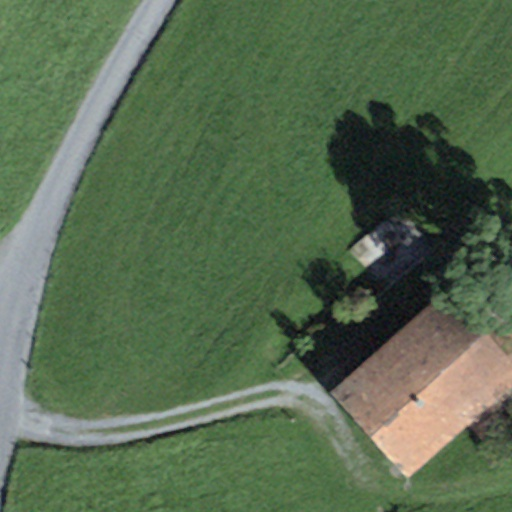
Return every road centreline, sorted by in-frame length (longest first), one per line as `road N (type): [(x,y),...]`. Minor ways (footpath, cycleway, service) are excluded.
road 1 (unclassified): [(4,339),(50,191),(150,0)]
road 2 (track): [(276,390),(119,427),(59,427),(0,409)]
